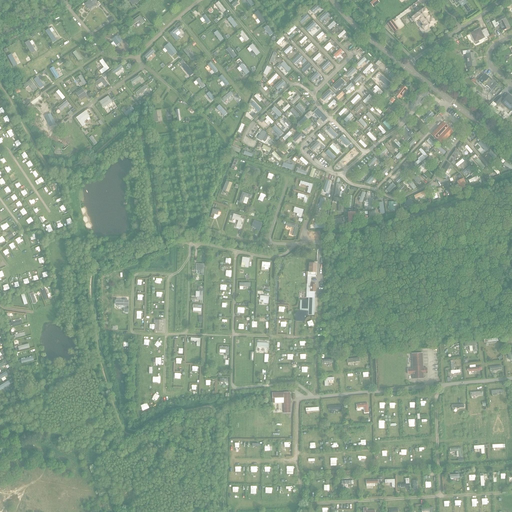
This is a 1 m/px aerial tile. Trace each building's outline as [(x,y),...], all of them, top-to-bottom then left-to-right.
[(88,0),(85,3),(89,9),(98,3),(95,0),(88,0)] [(318,3),(311,10),(313,12),(320,5),(318,3)] [(414,16),(411,18),(414,22),(417,20),(418,19),(422,24),(420,25),(425,31),(427,29),(434,24),(435,22),(431,17),(430,18),(426,13),(428,12),(424,8),(423,9),(416,14),(414,16)] [(325,12),(319,18),(321,21),(328,14),(325,12)] [(306,13),(298,21),(300,23),(308,16),(306,13)] [(140,16),(130,23),(133,25),(139,21),(142,24),(145,22),(140,16)] [(502,30),(509,27),(505,18),(496,23),(494,20),(491,22),(494,28),(497,26),(497,25),(499,24),(502,30)] [(311,19),(305,25),(307,27),(313,21),(311,19)] [(401,29),(391,20),(386,25),(397,33),(401,29)] [(333,21),(327,27),(330,30),(336,24),(333,21)] [(316,26),(309,32),(312,35),(318,29),(316,26)] [(486,28),(481,31),(479,28),(470,33),(475,44),(479,42),(478,40),(484,37),(484,38),(489,35),(486,28)] [(299,30),(292,38),(294,40),(302,32),(299,30)] [(344,30),(337,36),(339,39),(346,33),(344,30)] [(111,38),(116,44),(122,40),(118,34),(111,38)] [(282,36),(276,43),(279,45),(284,38),(282,36)] [(305,36),(299,42),(301,44),(303,43),(304,43),(306,40),(307,38),(305,36)] [(328,37),(321,44),(323,46),(330,39),(328,37)] [(352,38),(345,44),(347,47),(348,46),(349,47),(350,45),(349,44),(351,43),(353,45),(355,43),(353,41),(354,41),(352,38)] [(303,49),(306,52),(313,45),(311,42),(303,49)] [(177,52),(171,44),(165,48),(168,53),(167,54),(169,56),(170,55),(171,56),(177,52)] [(290,46),(284,52),(286,54),(292,48),(290,46)] [(316,49),(309,56),(311,58),(319,50),(316,47),(316,48),(316,49)] [(154,48),(146,56),(148,58),(156,50),(154,48)] [(183,50),(190,59),(193,56),(186,48),(183,50)] [(340,49),(333,55),(336,58),(342,52),(340,49)] [(474,52),(470,53),(470,50),(462,51),(463,54),(466,54),(468,66),(476,65),(474,52)] [(74,54),(79,61),(82,59),(76,51),(74,54)] [(300,53),(293,60),(295,63),(298,60),(300,62),(303,60),(305,58),(302,56),(300,53)] [(321,56),(315,62),(317,64),(323,58),(321,56)] [(362,58),(355,65),(357,68),(364,61),(362,58)] [(109,68),(102,59),(99,61),(104,67),(99,71),(102,74),(109,68)] [(305,59),(298,66),(301,68),(305,64),(306,65),(307,64),(306,63),(307,62),(305,59)] [(328,61),(322,66),(324,69),(331,64),(328,61)] [(119,65),(110,71),(112,74),(121,68),(119,65)] [(184,67),(191,75),(194,73),(187,65),(184,67)] [(353,67),(347,73),(349,76),(355,70),(353,67)] [(50,69),(55,78),(58,76),(53,68),(50,69)] [(276,74),(267,82),(270,84),(275,79),(276,80),(278,78),(277,77),(278,76),(276,74)] [(360,74),(353,81),(355,83),(360,79),(361,80),(363,78),(360,74)] [(492,79),(491,80),(488,78),(489,77),(485,74),(478,81),(482,84),(481,84),(485,87),(486,86),(491,90),(497,83),(492,79)] [(86,83),(81,75),(78,76),(81,82),(79,83),(81,86),(83,85),(86,83)] [(138,75),(130,81),(132,84),(138,80),(139,81),(141,80),(140,78),(138,75)] [(219,78),(226,86),(229,84),(222,76),(219,78)] [(345,76),(338,82),(340,84),(347,78),(345,76)] [(33,79),(40,88),(43,86),(36,77),(33,79)] [(102,77),(95,83),(97,86),(101,82),(104,86),(107,83),(102,77)] [(386,78),(380,85),(382,87),(389,80),(386,78)] [(30,80),(24,85),(26,88),(29,85),(34,91),(37,89),(30,80)] [(282,80),(276,86),(278,88),(284,83),(282,80)] [(351,83),(345,89),(347,91),(354,86),(351,83)] [(135,92),(138,95),(148,87),(145,84),(135,92)] [(336,84),(329,90),(332,93),(338,87),(336,84)] [(373,88),(380,95),(383,92),(376,85),(373,88)] [(406,95),(404,94),(407,90),(402,85),(396,93),(395,92),(393,95),(396,97),(398,95),(401,98),(402,97),(403,98),(406,95)] [(258,89),(264,95),(267,93),(263,89),(264,88),(262,86),(261,86),(260,86),(258,89)] [(76,93),(80,99),(87,95),(82,88),(76,93)] [(63,98),(58,89),(55,91),(59,97),(58,97),(59,99),(60,99),(60,100),(63,98)] [(242,100),(235,91),(232,93),(237,99),(236,99),(237,100),(235,101),(237,103),(239,101),(239,102),(242,100)] [(327,92),(320,100),(322,102),(329,94),(327,92)] [(342,92),(336,97),(338,100),(345,94),(342,92)] [(298,94),(290,102),(293,105),(300,97),(298,94)] [(358,94),(350,102),(353,104),(360,97),(358,94)] [(363,101),(365,103),(371,96),(369,94),(363,101)] [(501,102),(511,111),(511,109),(511,96),(509,94),(501,102)] [(494,102),(497,105),(503,98),(499,95),(494,102)] [(108,96),(99,101),(104,107),(112,102),(108,96)] [(67,100),(59,107),(61,110),(69,103),(67,100)] [(334,100),(327,106),(330,108),(333,104),(334,105),(336,104),(335,103),(336,102),(334,100)] [(249,105),(256,111),(258,108),(251,102),(249,105)] [(296,106),(301,113),(304,110),(298,104),(297,103),(295,106),(296,106)] [(361,103),(354,110),(356,113),(361,108),(361,109),(362,108),(362,107),(363,106),(361,103)] [(124,113),(126,116),(134,109),(132,106),(127,111),(124,108),(121,110),(124,114),(124,113)] [(435,113),(428,106),(425,109),(432,116),(435,113)] [(274,110),(279,116),(282,114),(276,108),(274,110)] [(297,117),(299,115),(293,108),(291,110),(294,114),(294,115),(296,117),(297,117)] [(313,112),(323,123),(328,118),(318,108),(313,112)] [(376,110),(382,116),(385,114),(378,108),(376,110)] [(387,114),(391,118),(395,114),(388,108),(385,111),(388,114),(387,114)] [(86,124),(84,122),(83,122),(90,117),(85,111),(76,118),(82,127),(86,124)] [(346,122),(353,116),(350,113),(344,120),(346,122)] [(274,122),(267,116),(265,118),(272,124),(274,122)] [(305,116),(299,122),(301,124),(307,118),(305,116)] [(400,119),(397,121),(394,117),(391,119),(398,126),(400,124),(399,123),(402,121),(400,119)] [(46,121),(49,131),(57,128),(53,118),(46,121)] [(358,121),(364,127),(367,124),(361,118),(358,121)] [(424,125),(417,118),(414,121),(418,125),(415,127),(418,130),(421,127),(424,125)] [(309,122),(303,129),(305,131),(309,127),(309,128),(311,126),(310,126),(311,124),(309,122)] [(383,124),(389,131),(391,129),(388,125),(389,124),(387,122),(386,122),(385,122),(383,124)] [(443,122),(431,134),(442,144),(453,132),(443,122)] [(285,130),(278,123),(276,125),(278,127),(277,128),(280,131),(280,130),(283,132),(285,130)] [(350,127),(356,134),(359,131),(353,125),(350,127)] [(378,127),(384,134),(386,132),(380,125),(378,127)] [(278,135),(272,128),(269,130),(273,134),(272,135),(275,138),(278,135)] [(400,134),(407,141),(410,138),(409,137),(410,136),(404,130),(400,134)] [(327,133),(333,139),(335,137),(333,135),(333,134),(332,132),(331,133),(329,131),(327,133)] [(366,134),(373,142),(376,139),(371,134),(372,133),(370,131),(369,132),(366,134)] [(94,136),(98,141),(106,135),(104,132),(98,137),(96,135),(94,136)] [(299,132),(293,138),(296,140),(302,134),(299,132)] [(340,137),(345,144),(348,141),(345,138),(346,137),(343,134),(340,137)] [(395,139),(401,146),(403,144),(397,137),(395,139)] [(414,138),(407,144),(410,147),(411,146),(412,146),(413,145),(412,144),(417,140),(414,138)] [(427,141),(432,146),(435,144),(429,138),(427,141)] [(358,142),(365,148),(367,146),(360,140),(358,142)] [(290,141),(284,147),(286,149),(289,146),(290,146),(291,145),(291,144),(292,143),(290,141)] [(388,143),(394,150),(396,148),(390,141),(388,143)] [(489,148),(483,141),(480,143),(486,150),(489,148)] [(63,144),(54,143),(54,146),(55,146),(54,154),(61,154),(61,148),(62,148),(63,144)] [(320,143),(313,150),(315,152),(319,149),(320,150),(322,148),(321,147),(322,146),(320,143)] [(329,147),(337,154),(340,152),(332,144),(329,147)] [(436,148),(444,154),(446,152),(438,145),(436,148)] [(278,149),(284,155),(286,153),(280,147),(278,149)] [(385,147),(377,154),(379,156),(384,152),(385,153),(388,150),(385,147)] [(418,159),(419,160),(416,162),(418,164),(421,162),(428,156),(421,148),(418,150),(422,154),(418,159)] [(455,149),(450,156),(453,158),(457,153),(460,156),(461,153),(455,149)] [(280,157),(274,151),(271,154),(273,155),(272,156),(273,158),(275,157),(277,160),(280,157)] [(322,153),(329,160),(332,158),(328,154),(329,153),(327,151),(326,152),(325,151),(322,153)] [(299,159),(306,165),(308,163),(302,157),(299,159)] [(374,157),(367,165),(370,167),(377,159),(374,157)] [(427,160),(434,169),(437,166),(430,157),(427,160)] [(453,167),(451,165),(450,165),(447,163),(442,172),(445,173),(448,169),(449,170),(450,169),(451,169),(453,167)] [(479,173),(485,167),(483,164),(477,170),(475,168),(474,170),(475,171),(475,172),(477,174),(479,172),(479,173)] [(407,170),(403,165),(401,168),(408,175),(415,168),(412,165),(407,170)] [(469,165),(461,172),(463,175),(471,168),(469,165)] [(500,172),(494,166),(491,168),(495,172),(494,173),(495,174),(496,173),(497,174),(500,172)] [(385,167),(380,172),(383,175),(385,173),(384,173),(386,171),(387,173),(389,171),(385,167)] [(373,173),(366,181),(369,183),(376,175),(373,173)] [(421,180),(417,175),(415,177),(414,175),(411,177),(411,176),(409,177),(410,179),(412,178),(417,183),(421,180)] [(463,178),(457,181),(458,184),(459,187),(461,190),(466,187),(465,185),(466,184),(463,178)] [(404,182),(411,190),(413,188),(409,183),(410,182),(407,179),(404,182)] [(313,184),(301,181),(300,184),(309,186),(307,192),(310,193),(313,184)] [(388,194),(396,186),(393,183),(391,185),(390,184),(389,185),(390,186),(385,191),(388,194)] [(448,193),(453,191),(449,184),(444,187),(446,190),(445,191),(446,193),(448,192),(448,193)] [(423,191),(414,196),(415,199),(419,197),(420,199),(422,198),(422,197),(424,196),(423,195),(425,194),(423,191)] [(242,192),(239,202),(243,203),(245,197),(251,199),(252,195),(242,192)] [(308,196),(298,193),(297,196),(304,198),(303,202),(306,203),(308,196)] [(404,203),(409,207),(413,202),(408,198),(404,203)] [(389,210),(395,210),(395,206),(393,206),(393,204),(397,204),(397,202),(394,202),(389,202),(389,206),(388,206),(388,209),(389,209),(389,210)] [(303,210),(294,207),(293,210),(294,210),(293,212),(299,214),(298,217),(301,218),(303,210)] [(213,209),(210,218),(213,218),(214,214),(217,215),(218,211),(221,212),(221,210),(216,208),(216,209),(213,209)] [(238,220),(236,227),(240,228),(242,221),(241,221),(242,218),(240,218),(241,216),(233,214),(232,219),(238,220)] [(262,223),(254,220),(252,227),(256,228),(256,230),(260,231),(262,223)] [(249,258),(242,257),(241,265),(245,266),(245,267),(248,267),(249,258)] [(270,268),(270,263),(262,262),(261,270),(264,270),(264,269),(268,270),(268,267),(270,268)] [(316,263),(312,263),(310,262),(310,263),(309,263),(309,272),(307,271),(307,275),(307,284),(306,298),(308,298),(308,299),(308,301),(300,300),(300,310),(296,310),(295,321),(304,322),(305,316),(308,316),(308,315),(309,315),(314,315),(315,298),(314,298),(315,292),(315,284),(311,284),(311,277),(316,277),(316,272),(316,263)] [(204,264),(196,264),(196,271),(199,271),(199,275),(203,275),(204,264)] [(268,304),(269,296),(260,296),(260,300),(263,300),(263,303),(268,304)] [(125,302),(119,303),(119,306),(125,305),(125,308),(128,308),(128,305),(128,298),(125,298),(125,302)] [(155,330),(163,330),(163,326),(162,326),(162,320),(154,320),(154,323),(155,323),(155,330)] [(199,346),(200,338),(191,338),(190,341),(197,341),(196,346),(199,346)] [(476,341),(464,342),(465,347),(472,346),(473,351),(477,350),(476,341)] [(229,347),(219,346),(219,349),(226,350),(225,355),(228,355),(229,347)] [(412,369),(407,369),(408,374),(413,374),(413,379),(423,378),(423,373),(425,373),(425,368),(423,368),(422,353),(412,354),(412,369)] [(451,373),(460,372),(460,370),(460,369),(460,368),(458,368),(459,370),(454,370),(453,360),(450,360),(450,362),(450,363),(451,370),(451,373)] [(334,377),(324,378),(324,381),(325,386),(328,386),(327,381),(334,381),(334,377)] [(290,409),(290,394),(287,394),(287,392),(272,392),(272,398),(272,403),(275,403),(275,398),(284,398),(284,409),(290,409)] [(367,403),(356,404),(357,408),(364,407),(365,413),(368,412),(367,403)] [(484,445),(474,446),(474,449),(481,449),(481,454),(484,453),(484,445)] [(456,451),(457,457),(459,457),(462,457),(461,447),(450,448),(450,451),(456,451)] [(400,487),(406,487),(406,488),(410,488),(409,487),(410,487),(410,483),(409,483),(409,478),(405,478),(406,484),(400,484),(400,487)] [(484,507),(484,511),(487,511),(487,503),(476,504),(476,507),(484,507)]
